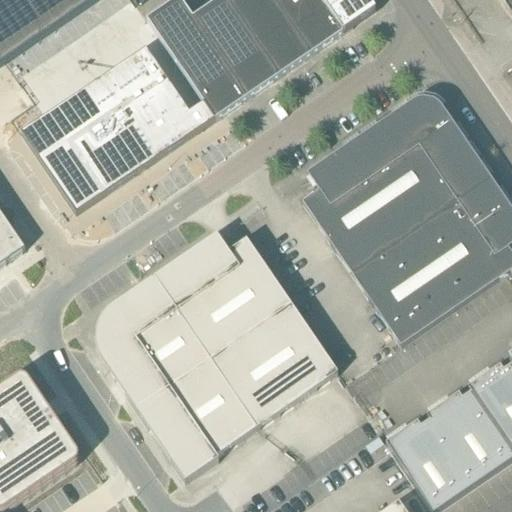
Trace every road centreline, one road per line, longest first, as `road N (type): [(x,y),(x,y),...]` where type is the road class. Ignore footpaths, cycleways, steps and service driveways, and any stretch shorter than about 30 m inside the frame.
road 1 (residential): [(433,33),(26,313)]
road 2 (residential): [(26,313),(166,511)]
road 3 (unclassified): [(511,147),(433,33)]
